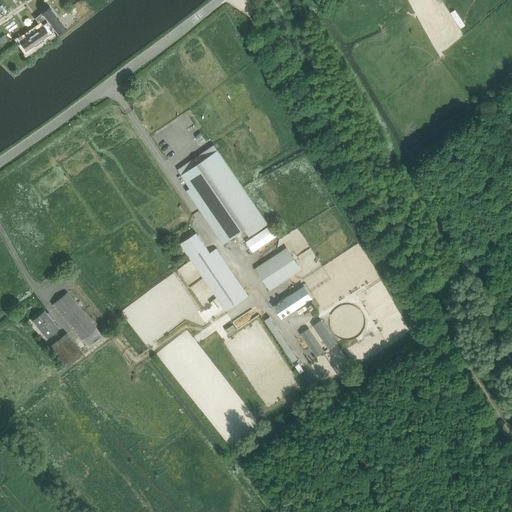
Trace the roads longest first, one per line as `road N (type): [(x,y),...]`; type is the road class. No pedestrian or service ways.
road 1 (unknown): [(511,435),(293,60),(261,27)]
road 2 (track): [(428,317),(241,0)]
road 3 (residential): [(0,163),(220,0)]
road 4 (track): [(511,459),(436,331)]
